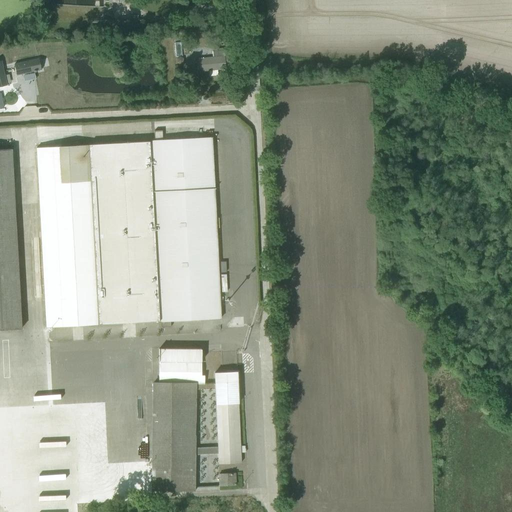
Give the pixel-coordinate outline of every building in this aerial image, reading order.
[(102,20),(102,29),(147,29),(148,21),(138,16),(130,16),(129,19),(102,20)] [(221,70),(221,71),(224,71),(224,69),(230,69),(230,60),(233,60),(232,50),(212,52),(213,57),(196,59),(197,72),(208,71),(209,77),(218,76),(218,70),(221,70)] [(36,71),(41,70),(38,59),(14,65),(16,75),(34,72),(36,72),(36,71)] [(170,321),(221,318),(211,138),(162,141),(162,131),(154,131),(155,140),(151,141),(160,322),(161,322),(161,328),(171,327),(170,321)] [(150,142),(36,148),(46,328),(158,321),(150,142)] [(12,149),(0,149),(0,330),(20,329),(12,149)] [(124,331),(134,331),(134,323),(124,324),(124,331)] [(201,349),(159,349),(159,383),(152,383),(151,491),(195,491),(195,455),(217,453),(218,464),(240,463),(240,452),(244,453),(244,446),(240,446),(237,372),(214,373),(214,384),(204,384),(204,376),(201,375),(201,349)] [(0,474),(105,469),(103,405),(0,412),(0,474)] [(218,474),(219,487),(234,486),(234,483),(236,483),(235,473),(218,474)] [(242,511),(242,503),(222,504),(222,502),(215,502),(215,511),(242,511)]
